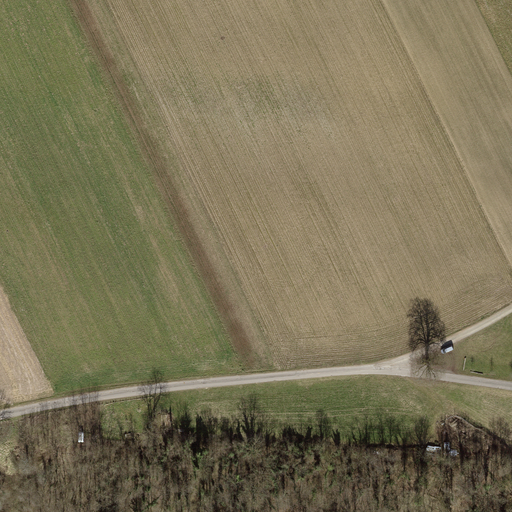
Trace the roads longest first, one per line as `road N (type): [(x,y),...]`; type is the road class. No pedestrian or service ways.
road 1 (unclassified): [(0,419),(119,394),(384,371),(511,387)]
road 2 (track): [(384,371),(511,313)]
